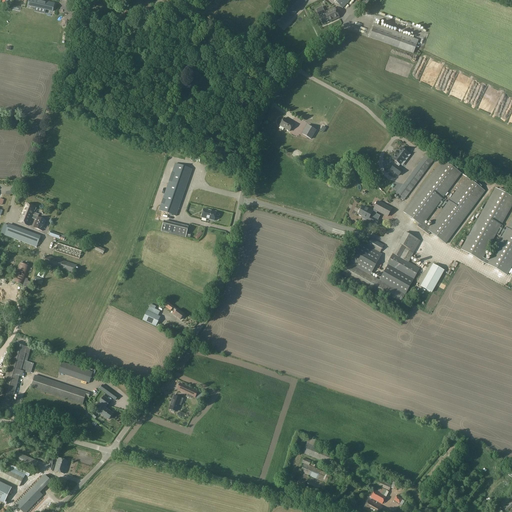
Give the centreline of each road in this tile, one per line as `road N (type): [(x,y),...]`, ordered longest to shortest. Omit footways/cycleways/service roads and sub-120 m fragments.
road 1 (unclassified): [(110,453),(215,304),(260,114),(305,55),(366,0)]
road 2 (unclassified): [(332,511),(110,453)]
